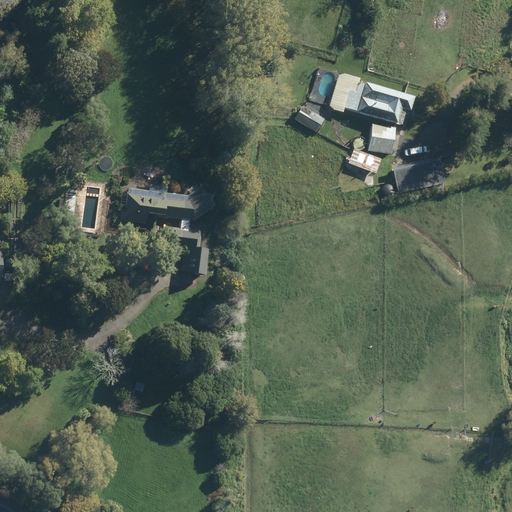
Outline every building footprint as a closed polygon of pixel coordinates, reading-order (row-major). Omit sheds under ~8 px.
[(411,97),(338,71),(325,108),(342,114),(344,109),(400,128),(411,97)] [(300,106),(291,119),(314,133),(322,119),(300,106)] [(393,126),(368,124),(366,152),(390,154),(393,126)] [(439,158),(391,166),(395,192),(443,184),(439,158)] [(163,196),(126,192),(123,215),(160,219),(160,215),(188,218),(189,204),(162,202),(163,196)] [(259,193),(238,193),(238,229),(259,229),(259,193)] [(194,232),(163,227),(161,243),(192,247),(194,232)] [(205,252),(183,249),(178,275),(201,278),(205,252)]
